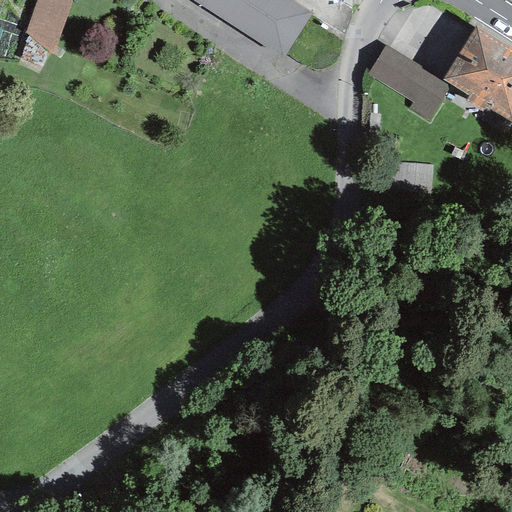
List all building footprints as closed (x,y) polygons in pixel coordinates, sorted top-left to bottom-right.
[(71,0),(37,0),(26,33),(53,54),(71,0)] [(191,0),(283,58),(312,13),(292,0),(191,0)] [(511,122),(511,49),(475,28),(443,79),(470,96),(466,101),(482,112),(486,106),(511,122)] [(422,67),(385,45),(367,74),(412,103),(408,109),(428,121),(450,87),(421,69),(422,67)] [(383,162),(381,190),(430,193),(432,165),(383,162)]
